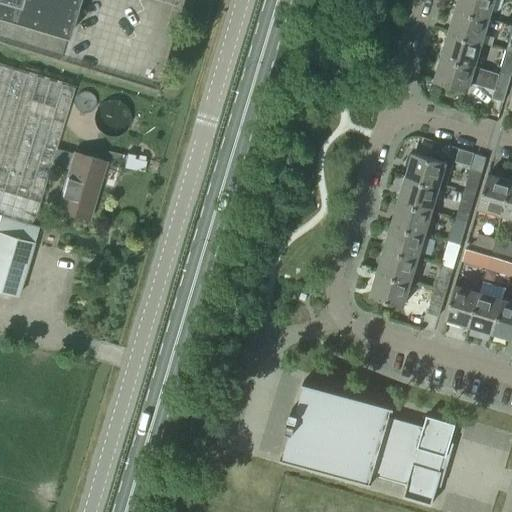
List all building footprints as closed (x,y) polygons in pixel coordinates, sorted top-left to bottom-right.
[(0,0),(0,16),(66,36),(77,0),(0,0)] [(457,0),(456,8),(490,18),(492,10),(496,11),(501,8),(503,0),(457,0)] [(456,8),(449,31),(493,44),(495,37),(485,34),(486,30),(490,18),(456,8)] [(493,44),(449,31),(441,55),(475,65),(482,43),(492,46),(493,44)] [(511,71),(511,49),(506,48),(499,73),(511,76),(511,71)] [(475,65),(441,55),(434,79),(468,89),(470,82),(494,89),(492,98),(503,101),(511,76),(499,73),(475,66),(475,65)] [(0,214),(32,224),(73,87),(0,64),(0,214)] [(406,175),(439,185),(446,161),(413,151),(406,175)] [(88,218),(105,161),(73,152),(57,208),(88,218)] [(125,160),(124,167),(143,170),(145,160),(134,157),(135,154),(127,152),(125,160)] [(463,192),(475,196),(482,172),(470,169),(463,192)] [(503,213),(511,181),(511,180),(488,173),(478,206),(503,213)] [(439,185),(406,175),(399,199),(432,209),(439,185)] [(511,181),(503,213),(511,215),(511,181)] [(475,196),(463,192),(456,216),(468,220),(475,196)] [(432,209),(399,199),(392,222),(425,233),(432,209)] [(38,225),(32,224),(0,214),(0,289),(18,295),(38,225)] [(468,220),(456,216),(449,240),(460,244),(468,220)] [(384,246),(418,256),(425,233),(392,222),(384,246)] [(492,250),(495,238),(478,233),(475,245),(492,250)] [(460,244),(449,240),(442,264),(453,267),(460,244)] [(418,256),(384,246),(377,270),(410,280),(418,256)] [(486,267),(490,256),(466,248),(462,260),(486,267)] [(509,274),(511,264),(511,262),(490,256),(486,267),(509,274)] [(453,267),(442,264),(435,288),(446,291),(453,267)] [(410,280),(377,270),(370,294),(403,305),(410,280)] [(469,324),(479,291),(455,283),(445,317),(469,324)] [(446,291),(435,288),(428,312),(439,316),(446,291)] [(479,291),(469,324),(492,331),(502,298),(479,291)] [(511,337),(511,300),(502,298),(492,331),(511,337)] [(292,428),(284,457),(370,482),(373,472),(407,483),(404,494),(432,503),(442,470),(439,469),(444,454),(446,455),(456,422),(427,414),(424,425),(389,415),(392,406),(306,380),(297,410),(292,409),(290,415),(295,416),(294,420),(289,419),(286,426),(292,428)]
